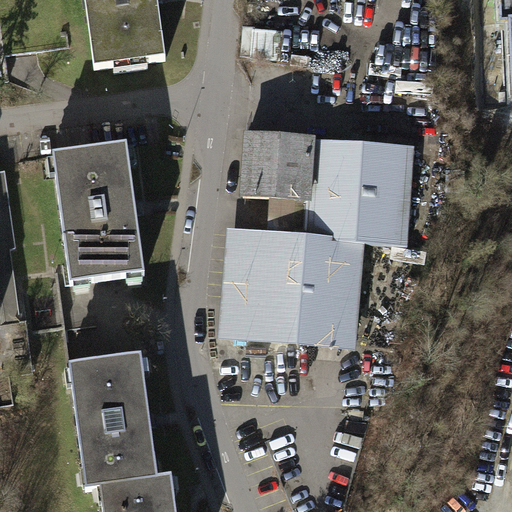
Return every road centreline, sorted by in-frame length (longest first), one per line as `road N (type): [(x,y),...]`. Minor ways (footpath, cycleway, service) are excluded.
road 1 (residential): [(246,511),(193,345),(221,100)]
road 2 (residential): [(221,100),(0,122)]
